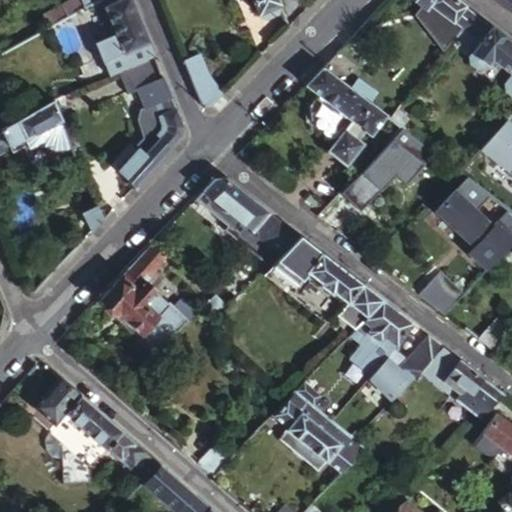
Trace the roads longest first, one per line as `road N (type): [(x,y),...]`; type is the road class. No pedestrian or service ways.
road 1 (residential): [(205,144),(511,388)]
road 2 (residential): [(24,333),(225,511)]
road 3 (residential): [(24,333),(205,144)]
road 4 (residential): [(205,144),(349,0)]
road 5 (residential): [(144,0),(205,144)]
